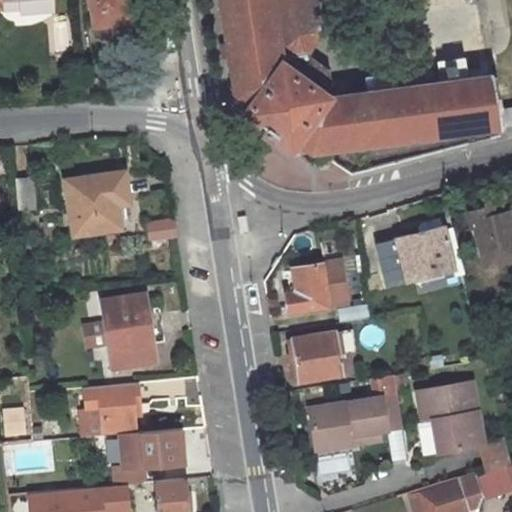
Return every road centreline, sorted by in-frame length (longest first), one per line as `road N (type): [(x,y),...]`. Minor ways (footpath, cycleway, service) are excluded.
road 1 (tertiary): [(263,511),(207,157)]
road 2 (residential): [(511,155),(347,197),(286,202),(207,157)]
road 3 (residential): [(200,125),(122,114),(0,122)]
road 4 (tertiary): [(200,125),(180,0)]
